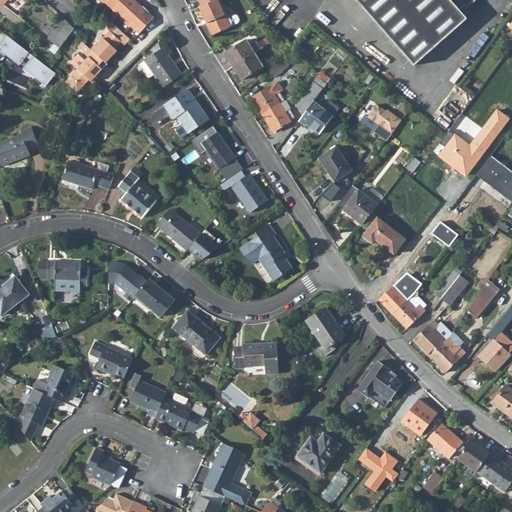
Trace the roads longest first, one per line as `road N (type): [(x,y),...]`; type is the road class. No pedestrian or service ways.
road 1 (residential): [(0,243),(56,224),(97,227),(138,244),(212,299),(244,309),(279,301),(337,267)]
road 2 (residential): [(337,267),(170,0)]
road 3 (residential): [(0,503),(48,464),(75,428),(107,423),(190,459),(176,496)]
road 4 (residential): [(511,443),(407,357),(337,267)]
road 5 (unknown): [(286,463),(292,442),(382,325)]
